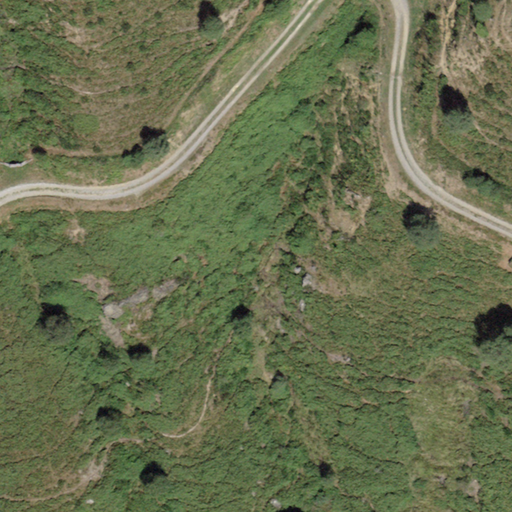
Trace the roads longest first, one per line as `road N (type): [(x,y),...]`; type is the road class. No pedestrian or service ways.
road 1 (track): [(319,0),(204,136),(146,186),(105,197),(15,190),(0,199)]
road 2 (track): [(511,233),(439,200),(409,167),(394,117),(405,0)]
